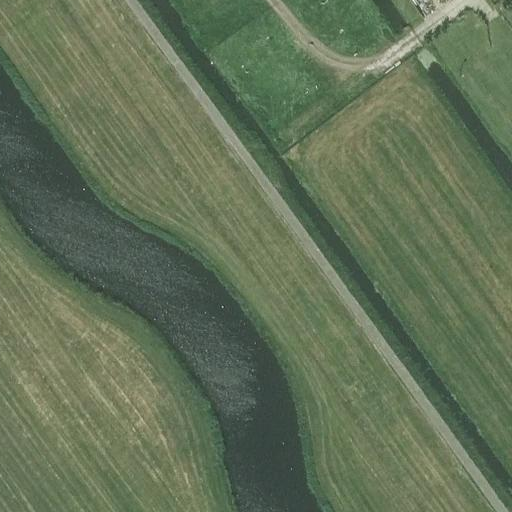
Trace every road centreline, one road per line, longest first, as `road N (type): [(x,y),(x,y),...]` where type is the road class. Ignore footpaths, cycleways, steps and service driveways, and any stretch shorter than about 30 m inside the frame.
road 1 (track): [(499,511),(131,0)]
road 2 (track): [(271,0),(317,51),(365,67),(464,0)]
